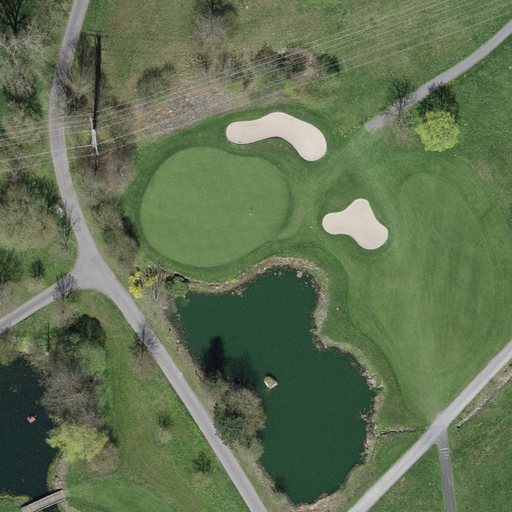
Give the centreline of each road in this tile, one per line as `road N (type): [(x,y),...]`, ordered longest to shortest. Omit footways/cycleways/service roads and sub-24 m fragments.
road 1 (unclassified): [(257,511),(80,213),(57,113),(89,0)]
road 2 (track): [(369,511),(511,348)]
